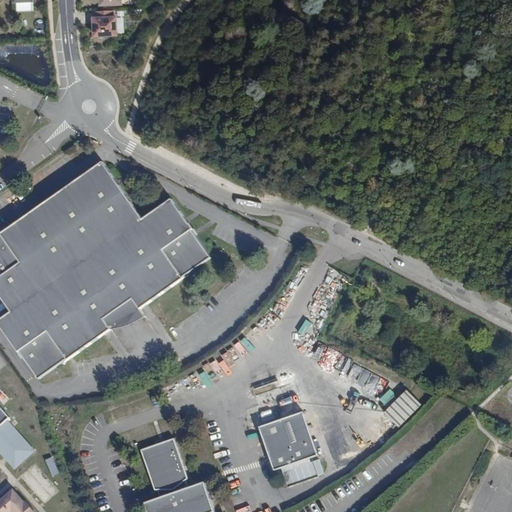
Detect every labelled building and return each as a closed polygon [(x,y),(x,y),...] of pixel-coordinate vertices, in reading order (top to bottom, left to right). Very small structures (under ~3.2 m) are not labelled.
[(122,0),(98,0),(99,8),(123,8),(122,0)] [(92,40),(118,39),(117,18),(114,18),(114,11),(97,12),(97,19),(92,19),(92,40)] [(105,161),(0,234),(0,293),(13,311),(0,320),(0,323),(20,352),(21,351),(25,357),(40,379),(63,363),(64,364),(106,334),(113,329),(106,319),(135,298),(142,309),(142,308),(149,304),(191,274),(191,273),(213,257),(198,235),(194,229),(195,229),(173,198),(145,218),(105,161)] [(106,319),(113,329),(125,327),(139,321),(148,316),(142,308),(142,309),(135,298),(106,319)] [(241,343),(236,347),(244,358),(249,354),(241,343)] [(211,363),(198,370),(205,384),(218,376),(211,363)] [(354,363),(349,375),(366,383),(371,372),(354,363)] [(379,399),(385,405),(396,394),(391,388),(379,399)] [(423,405),(409,390),(386,413),(400,427),(423,405)] [(12,417),(0,404),(0,449),(17,468),(36,450),(9,420),(12,417)] [(262,427),(272,457),(274,457),(276,460),(274,463),(276,470),(277,471),(321,456),(320,455),(305,412),(262,427)] [(380,426),(374,430),(383,440),(388,436),(380,426)] [(377,444),(381,441),(372,430),(367,433),(377,444)] [(191,487),(188,480),(190,478),(188,471),(185,472),(184,467),(186,466),(176,438),(143,449),(157,490),(160,490),(161,493),(163,499),(161,500),(158,499),(149,502),(147,503),(149,508),(151,511),(201,511),(204,507),(206,501),(208,494),(208,488),(206,482),(191,487)] [(315,461),(285,472),(290,487),(320,476),(315,461)] [(216,511),(206,482),(208,488),(208,494),(206,501),(204,507),(201,511),(151,511),(149,508),(147,503),(146,503),(149,511),(216,511)] [(0,511),(37,511),(27,500),(26,501),(15,489),(2,500),(1,499),(0,500),(0,511)] [(149,499),(149,502),(158,499),(161,500),(163,499),(161,493),(160,490),(157,490),(156,490),(154,491),(153,492),(152,494),(151,495),(150,497),(149,498),(149,499)]
